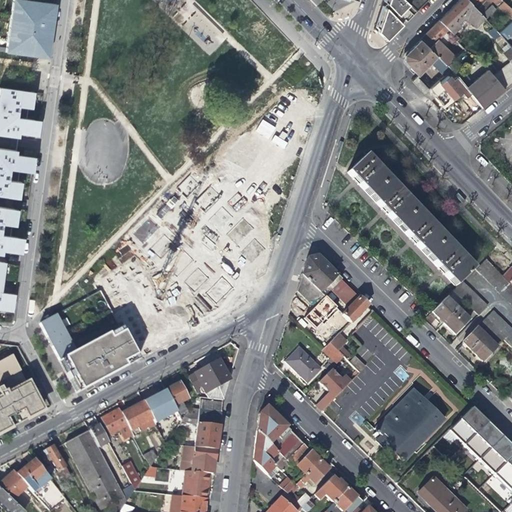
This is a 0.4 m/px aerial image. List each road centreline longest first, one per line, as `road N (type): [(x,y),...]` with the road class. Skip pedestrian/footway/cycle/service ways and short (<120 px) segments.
road 1 (residential): [(65,0),(20,333)]
road 2 (residential): [(298,221),(511,429)]
road 3 (residential): [(70,413),(267,309)]
road 4 (residential): [(248,364),(400,511)]
road 5 (residential): [(298,221),(348,59)]
road 6 (residential): [(229,511),(248,364)]
